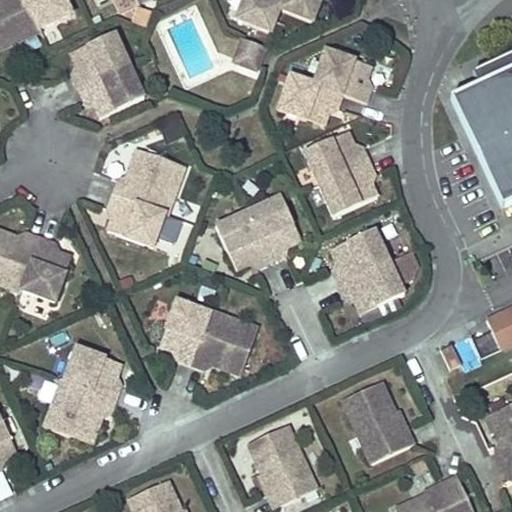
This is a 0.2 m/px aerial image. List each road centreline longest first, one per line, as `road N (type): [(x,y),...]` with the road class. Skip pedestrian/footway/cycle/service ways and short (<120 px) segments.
road 1 (residential): [(25,511),(406,334)]
road 2 (residential): [(406,334),(431,315),(450,263),(418,183),(415,142),(436,9)]
road 3 (residential): [(406,334),(461,449)]
